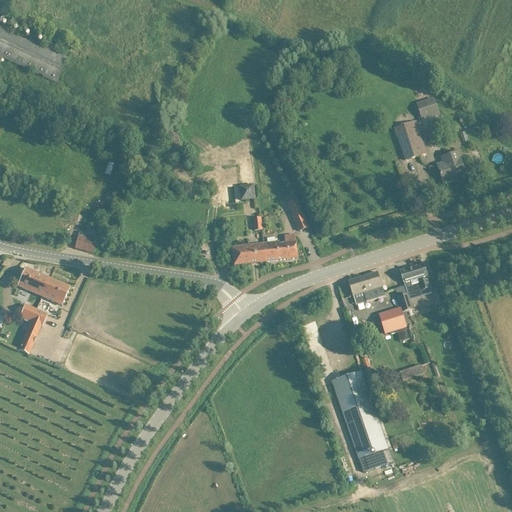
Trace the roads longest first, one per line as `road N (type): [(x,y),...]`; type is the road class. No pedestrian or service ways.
road 1 (secondary): [(250,309),(303,279),(511,216)]
road 2 (secondary): [(105,511),(190,373),(238,319)]
road 3 (tertiary): [(219,288),(0,243)]
